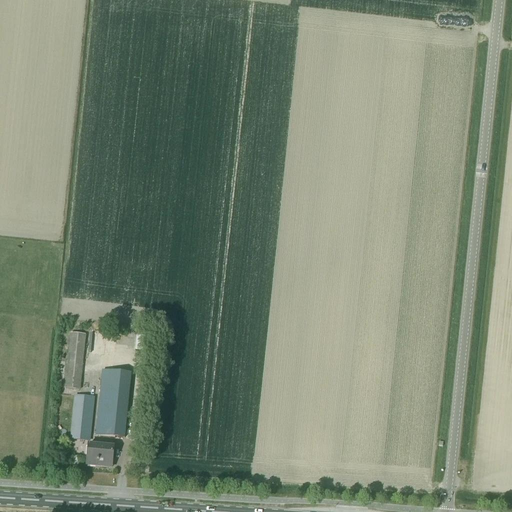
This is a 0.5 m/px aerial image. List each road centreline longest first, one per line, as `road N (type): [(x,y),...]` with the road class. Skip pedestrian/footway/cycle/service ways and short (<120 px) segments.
road 1 (unclassified): [(446,511),(499,0)]
road 2 (secondary): [(205,511),(0,498)]
